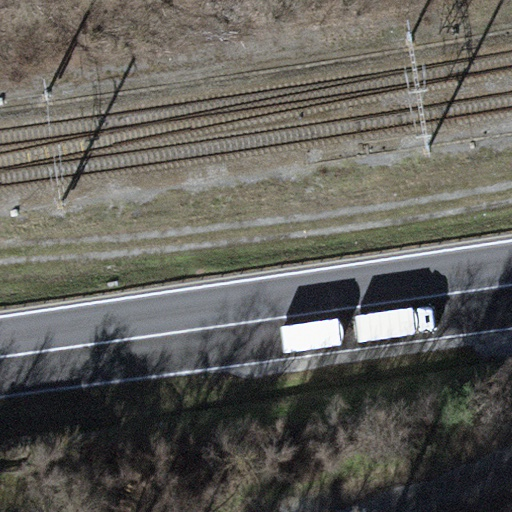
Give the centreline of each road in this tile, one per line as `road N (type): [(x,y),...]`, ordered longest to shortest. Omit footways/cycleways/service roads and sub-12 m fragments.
road 1 (primary): [(511,283),(0,356)]
road 2 (track): [(511,192),(252,231),(0,253)]
